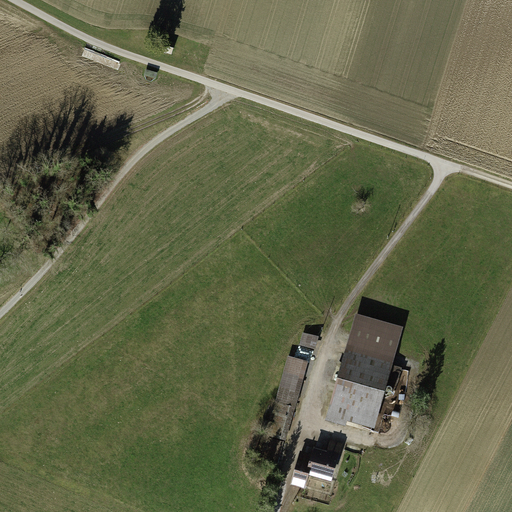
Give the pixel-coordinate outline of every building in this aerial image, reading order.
[(158,41),(154,53),(174,61),(179,49),(158,41)] [(357,318),(328,420),(345,425),(350,411),(376,418),(401,331),(357,318)] [(304,331),(302,344),(318,348),(321,335),(304,331)] [(280,404),(271,435),(283,438),(292,407),(295,408),(308,362),(290,357),(277,403),(280,404)] [(267,438),(261,458),(277,463),(283,443),(267,438)] [(300,456),(293,482),(305,485),(308,474),(332,481),(342,445),(332,442),(328,456),(314,452),(312,459),(300,456)]
